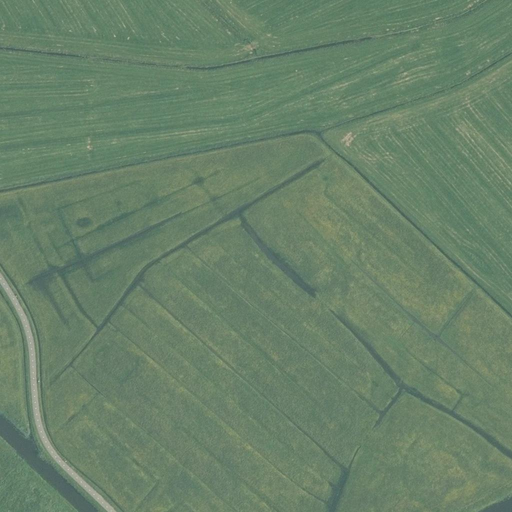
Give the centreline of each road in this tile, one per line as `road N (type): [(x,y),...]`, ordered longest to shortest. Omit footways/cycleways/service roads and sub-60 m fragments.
road 1 (track): [(330,32),(235,53),(0,35)]
road 2 (unclassified): [(111,511),(43,442),(27,335),(0,279)]
